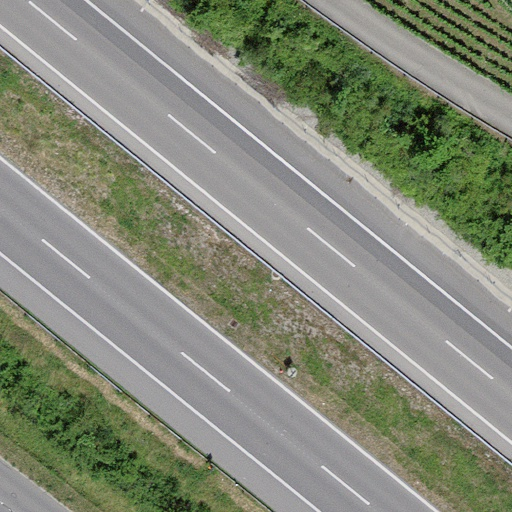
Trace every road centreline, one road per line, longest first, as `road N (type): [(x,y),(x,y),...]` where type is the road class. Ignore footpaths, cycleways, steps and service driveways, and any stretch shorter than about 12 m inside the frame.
road 1 (motorway): [(511,390),(33,0)]
road 2 (motorway): [(0,207),(375,511)]
road 3 (unclassified): [(511,109),(350,0)]
